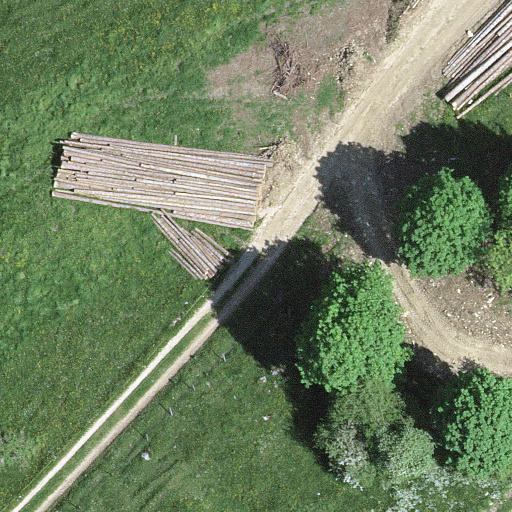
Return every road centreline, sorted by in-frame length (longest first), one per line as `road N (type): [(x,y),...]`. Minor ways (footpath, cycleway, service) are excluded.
road 1 (track): [(474,0),(254,274),(35,511)]
road 2 (track): [(342,157),(402,298),(429,335),(468,356),(511,362)]
